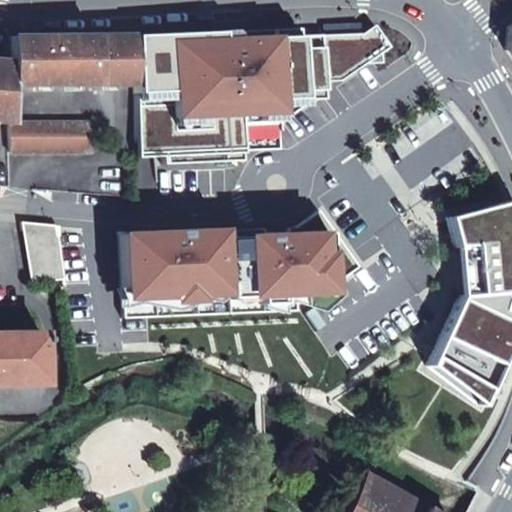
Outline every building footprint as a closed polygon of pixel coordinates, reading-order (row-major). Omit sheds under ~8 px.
[(298,29),(133,36),(133,85),(133,158),(162,156),(162,164),(242,160),(242,151),(241,123),(276,122),(309,100),(322,99),(321,82),(337,81),(361,64),(378,63),(377,33),(298,38),(298,29)] [(94,36),(7,37),(7,61),(8,86),(94,85),(94,36)] [(133,36),(94,36),(94,85),(133,85),(133,36)] [(276,122),(241,123),(242,151),(277,150),(276,122)] [(8,123),(8,124),(8,152),(89,152),(89,123),(8,123)] [(458,297),(425,366),(497,369),(511,336),(511,200),(446,218),(453,247),(463,245),(467,295),(458,297)] [(144,234),(117,231),(121,319),(279,312),(279,304),(305,303),(356,267),(316,211),(305,219),(292,227),(285,228),(283,232),(261,232),(261,229),(144,234)] [(60,279),(53,226),(21,222),(30,283),(60,279)] [(109,374),(89,229),(53,226),(60,279),(77,389),(109,374)] [(463,245),(453,247),(458,297),(467,295),(463,245)] [(0,384),(40,384),(40,342),(42,342),(42,338),(39,338),(40,334),(0,334),(0,384)] [(422,511),(425,508),(363,472),(344,511),(422,511)]
